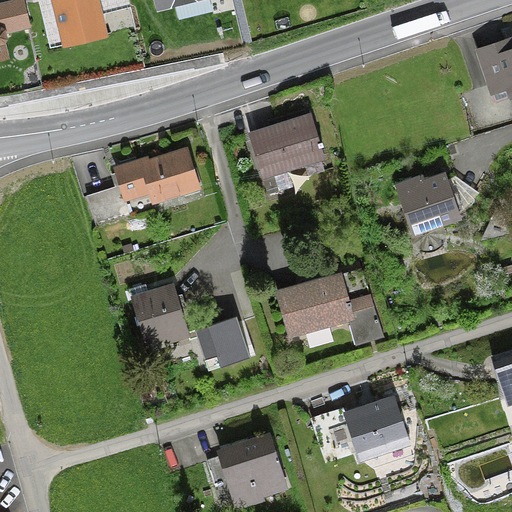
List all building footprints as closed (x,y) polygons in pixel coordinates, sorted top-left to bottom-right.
[(0,59),(6,57),(0,33),(29,26),(23,0),(0,6),(0,59)] [(105,36),(96,0),(53,0),(65,46),(105,36)] [(197,0),(156,0),(159,9),(197,0)] [(490,94),(493,103),(511,96),(511,40),(511,39),(476,51),(490,93),(489,93),(489,94),(490,94)] [(308,115),(248,134),(262,178),(322,159),(318,148),(322,147),(321,143),(317,144),(308,115)] [(147,163),(146,160),(114,170),(121,191),(145,184),(150,202),(196,187),(185,151),(147,163)] [(422,177),(398,185),(414,234),(459,219),(444,175),(424,182),(422,177)] [(101,192),(85,196),(92,220),(108,216),(101,192)] [(382,338),(360,272),(339,279),(338,275),(277,292),(289,336),(350,319),(357,344),(356,345),(357,346),(382,338)] [(172,288),(131,301),(143,341),(163,335),(165,341),(186,334),(172,288)] [(246,357),(235,323),(197,336),(208,369),(246,357)] [(511,401),(511,356),(491,363),(505,404),(511,401)] [(406,443),(392,400),(344,416),(358,459),(406,443)] [(282,487),(267,438),(219,453),(231,490),(248,484),(249,486),(253,485),(256,495),(282,487)]
